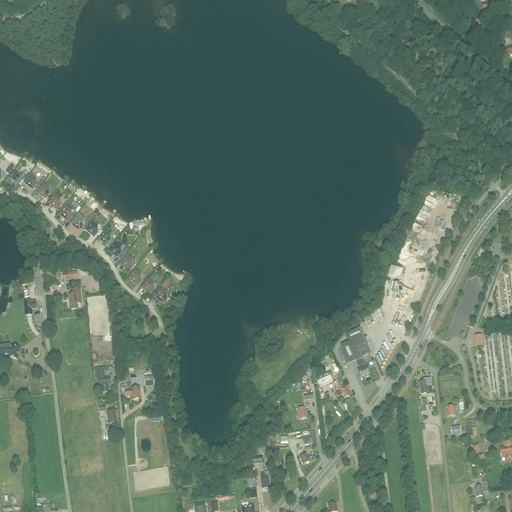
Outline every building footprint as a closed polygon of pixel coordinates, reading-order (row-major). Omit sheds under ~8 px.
[(483,11),(490,10),(489,0),(486,0),(487,3),(486,3),(482,3),(483,7),(481,9),(483,10),(483,11)] [(505,26),(504,22),(505,22),(506,22),(506,19),(497,19),(497,26),(498,26),(499,28),(501,26),(505,26)] [(479,30),(480,28),(484,28),(483,24),(484,23),(485,23),(485,20),(476,21),(477,28),(479,30)] [(14,172),(9,178),(16,184),(21,178),(14,172)] [(31,176),(26,183),(33,188),(35,186),(36,186),(34,188),(36,190),(40,185),(38,183),(37,184),(36,184),(36,179),(31,176)] [(49,188),(44,185),(38,192),(45,197),(49,193),(49,188)] [(68,189),(62,195),(67,199),(72,192),(68,189)] [(60,199),(55,196),(50,203),(57,208),(60,204),(63,203),(62,199),(60,199)] [(66,207),(61,214),(68,220),(71,215),(71,211),(66,207)] [(79,230),(83,225),(83,221),(78,217),(72,224),(79,230)] [(98,231),(97,227),(93,223),(87,230),(94,236),(98,231)] [(110,240),(110,235),(105,232),(100,239),(107,245),(110,240)] [(120,248),(115,244),(110,251),(117,257),(121,252),(120,248)] [(127,256),(121,263),(128,269),(132,265),(132,260),(127,256)] [(388,276),(401,279),(403,267),(391,265),(388,276)] [(66,281),(78,280),(77,271),(63,273),(63,280),(66,280),(66,281)] [(136,271),(130,278),(137,284),(141,279),(140,275),(136,271)] [(166,289),(174,281),(170,277),(162,286),(166,289)] [(149,280),(143,287),(150,293),(154,289),(153,284),(149,280)] [(72,289),(73,294),(69,294),(70,310),(77,309),(77,305),(82,304),(80,288),(72,289)] [(162,290),(156,297),(163,302),(167,298),(166,293),(162,290)] [(407,311),(409,302),(398,299),(396,308),(407,311)] [(30,300),(24,301),(26,316),(32,315),(32,309),(37,309),(36,302),(31,303),(30,300)] [(379,310),(372,317),(378,322),(385,315),(379,310)] [(351,362),(372,353),(367,342),(364,335),(350,341),(352,345),(347,348),(346,352),(351,362)] [(482,342),(483,342),(482,335),(475,336),(476,347),(483,346),(483,345),(482,345),(482,342)] [(17,360),(20,349),(12,347),(11,349),(0,350),(0,359),(4,357),(3,356),(9,355),(9,358),(17,360)] [(361,377),(369,374),(365,364),(358,367),(359,369),(358,369),(361,377)] [(98,377),(99,379),(98,379),(98,385),(101,385),(101,393),(109,392),(108,384),(110,384),(110,378),(105,379),(104,369),(103,369),(103,368),(98,368),(98,369),(98,370),(96,370),(97,377),(98,377)] [(317,381),(321,388),(334,382),(330,375),(317,381)] [(154,386),(153,376),(144,377),(145,387),(154,386)] [(432,387),(434,387),(433,383),(431,383),(431,378),(430,378),(424,379),(423,379),(424,381),(420,382),(421,394),(427,394),(433,394),(432,387)] [(338,397),(342,395),(344,399),(350,396),(346,389),(344,384),(338,387),(340,391),(336,393),(338,397)] [(141,399),(139,388),(131,389),(127,390),(127,388),(122,389),(122,391),(124,391),(125,397),(132,396),(133,400),(136,400),(137,401),(139,401),(140,399),(141,399)] [(314,399),(312,393),(312,391),(303,393),(305,401),(314,399)] [(297,410),(299,410),(300,420),(306,418),(304,405),(301,405),(301,404),(296,405),(297,410)] [(455,410),(457,410),(457,407),(455,407),(455,406),(448,407),(448,411),(447,411),(447,417),(452,416),(452,417),(456,417),(455,410)] [(117,423),(116,411),(107,412),(106,413),(107,415),(108,416),(108,424),(117,423)] [(461,434),(460,426),(451,427),(452,436),(461,434)] [(302,438),(303,440),(304,445),(312,443),(311,438),(311,435),(302,438)] [(511,457),(511,456),(511,455),(511,444),(511,445),(510,439),(503,440),(504,447),(499,448),(501,457),(506,456),(506,458),(511,457)] [(297,452),(298,455),(303,465),(310,462),(306,455),(304,456),(303,453),(301,449),(297,451),(297,452)] [(252,455),(252,458),(252,465),(262,464),(261,457),(255,458),(255,454),(252,455)] [(262,489),(269,488),(268,478),(266,478),(265,476),(265,473),(260,474),(261,477),(261,478),(262,489)] [(476,497),(483,496),(482,486),(475,487),(476,497)]
